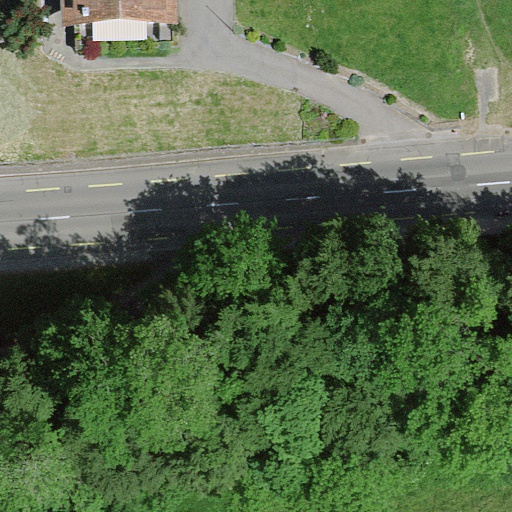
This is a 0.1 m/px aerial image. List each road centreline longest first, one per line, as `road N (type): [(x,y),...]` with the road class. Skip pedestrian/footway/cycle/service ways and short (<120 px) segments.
road 1 (primary): [(0,219),(511,185)]
road 2 (track): [(236,208),(199,265),(132,311),(0,356)]
